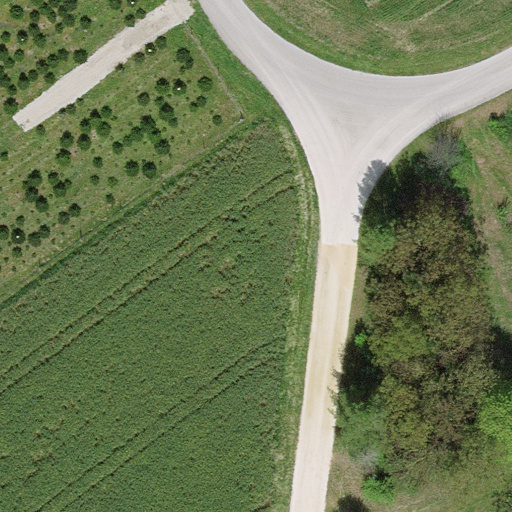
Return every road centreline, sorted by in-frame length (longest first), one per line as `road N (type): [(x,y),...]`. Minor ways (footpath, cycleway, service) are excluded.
road 1 (track): [(304,511),(364,100)]
road 2 (track): [(511,68),(392,109),(283,73),(248,48),(213,0)]
